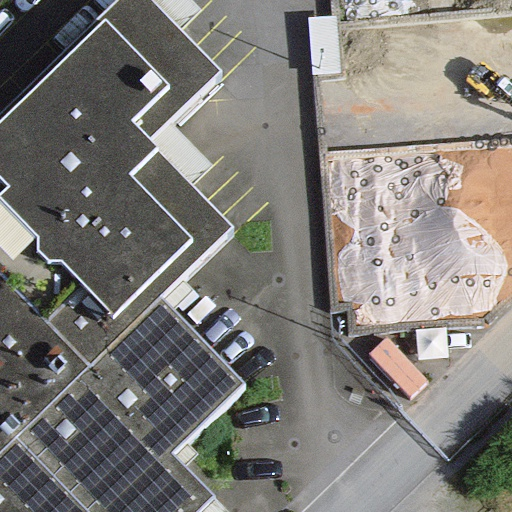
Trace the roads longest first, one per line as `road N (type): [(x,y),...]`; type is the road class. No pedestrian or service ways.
road 1 (unknown): [(347,507),(294,170),(248,0)]
road 2 (residential): [(342,511),(511,345)]
